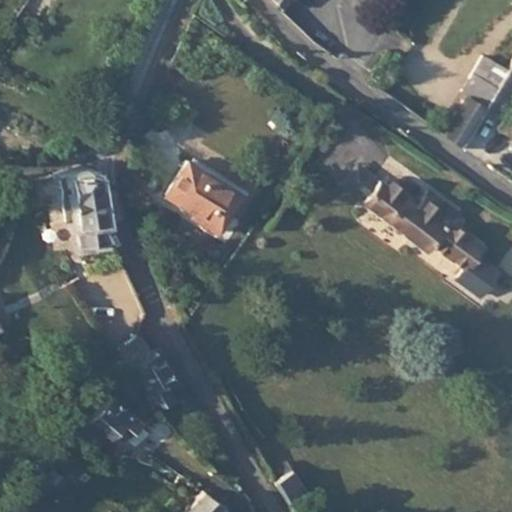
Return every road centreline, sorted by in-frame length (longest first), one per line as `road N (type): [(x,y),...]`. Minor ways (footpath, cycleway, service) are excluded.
road 1 (tertiary): [(267,511),(112,218),(104,144)]
road 2 (tertiary): [(251,0),(369,97),(511,195)]
road 3 (tertiary): [(104,144),(173,0)]
